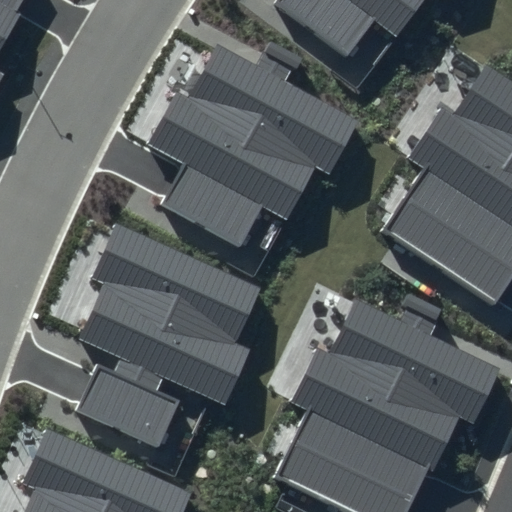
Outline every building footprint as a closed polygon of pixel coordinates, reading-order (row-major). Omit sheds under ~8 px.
[(21,0),(0,0),(0,81),(4,74),(0,71),(0,48),(20,15),(15,12),(21,0)] [(277,0),(275,3),(344,55),(371,19),(395,36),(421,0),(277,0)] [(302,58),(269,39),(256,63),(218,42),(188,98),(176,91),(147,144),(185,164),(163,204),(239,245),(261,206),(286,220),(315,167),(330,175),(359,121),(289,83),(302,58)] [(511,79),(487,63),(453,114),(444,108),(411,157),(427,167),(384,231),(499,307),(511,287),(511,79)] [(101,380),(82,418),(160,456),(182,411),(161,401),(165,392),(223,420),(251,364),(234,356),(261,300),(114,229),(87,284),(107,294),(81,346),(127,369),(118,388),(101,380)] [(399,320),(354,298),(327,353),(317,349),(291,402),(308,410),(275,479),(344,511),(411,511),(458,416),(473,423),(500,368),(431,335),(436,325),(405,310),(399,320)] [(188,511),(193,504),(46,432),(19,488),(38,497),(31,511),(188,511)]
